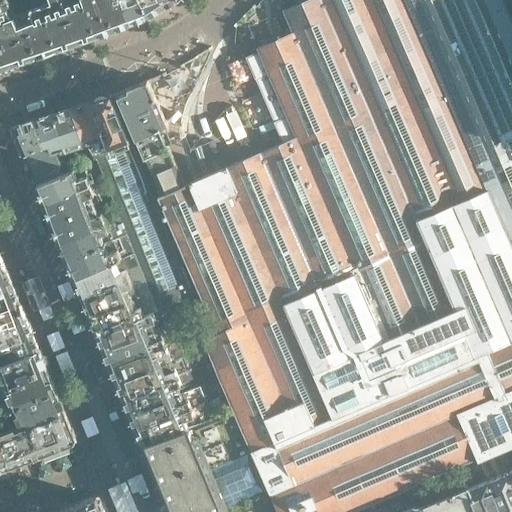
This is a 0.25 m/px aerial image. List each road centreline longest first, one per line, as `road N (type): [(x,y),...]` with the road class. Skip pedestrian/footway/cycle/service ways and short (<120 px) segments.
road 1 (residential): [(0,105),(194,26),(225,0)]
road 2 (residential): [(10,511),(122,468)]
